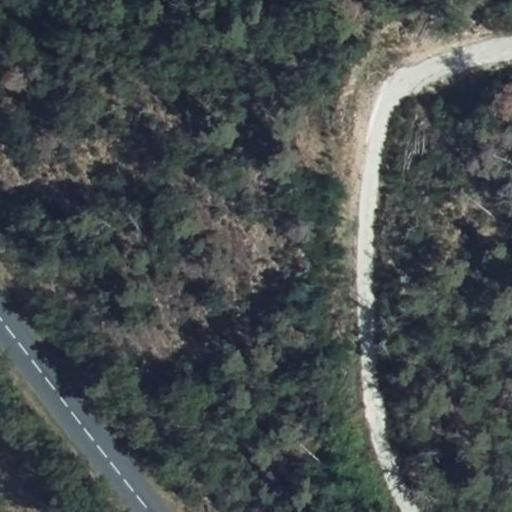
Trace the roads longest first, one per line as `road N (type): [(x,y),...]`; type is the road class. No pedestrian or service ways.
road 1 (track): [(424,511),(375,437),(353,290),(371,113),(467,48),(511,53)]
road 2 (secondary): [(147,511),(0,311)]
